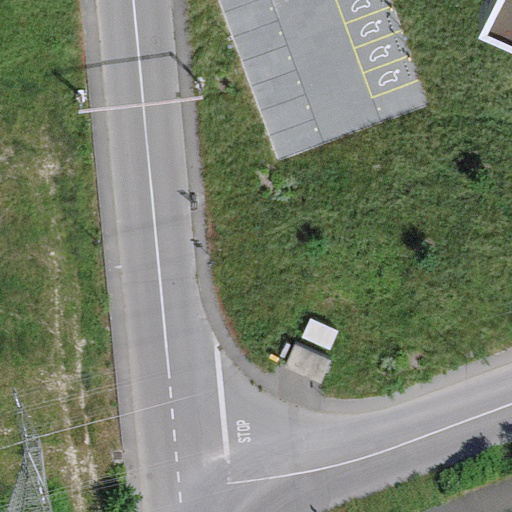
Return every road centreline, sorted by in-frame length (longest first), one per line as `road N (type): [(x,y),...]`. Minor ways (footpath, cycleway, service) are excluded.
road 1 (unclassified): [(138,0),(183,511)]
road 2 (unclassified): [(225,511),(511,405)]
